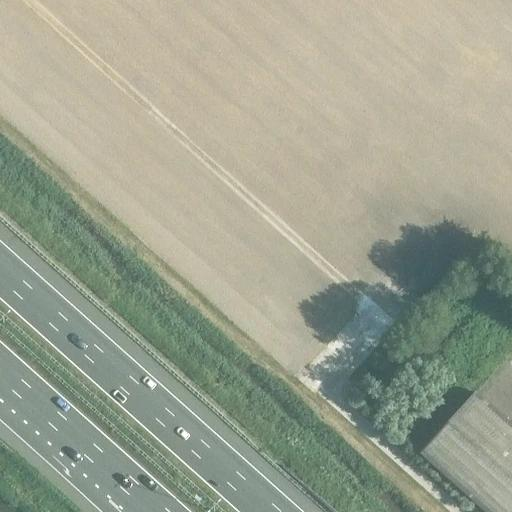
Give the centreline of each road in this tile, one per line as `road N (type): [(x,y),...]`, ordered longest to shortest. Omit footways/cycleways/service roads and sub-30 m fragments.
road 1 (motorway): [(270,511),(0,270)]
road 2 (motorway): [(0,371),(155,511)]
